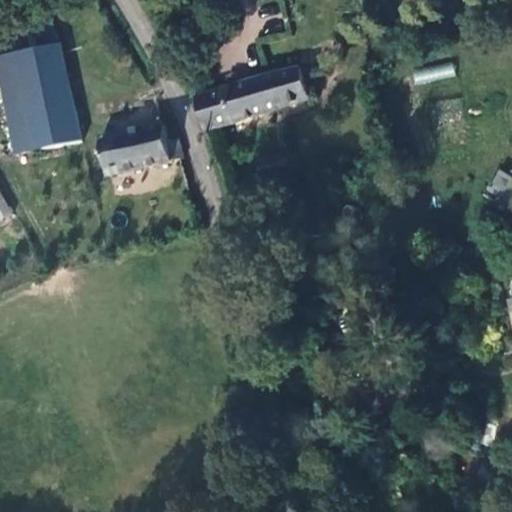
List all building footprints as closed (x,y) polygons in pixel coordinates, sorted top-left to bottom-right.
[(72,105),(59,46),(22,53),(34,112),(72,105)] [(34,112),(22,53),(0,56),(0,73),(14,150),(40,146),(41,148),(79,141),(72,105),(34,112)] [(292,66),(290,62),(202,92),(196,95),(207,128),(214,126),(311,93),(300,63),(292,66)] [(412,69),(413,83),(454,77),(453,63),(412,69)] [(175,161),(171,141),(167,124),(102,137),(110,174),(175,161)] [(286,152),(278,154),(283,171),(291,168),(286,152)] [(266,178),(233,188),(237,199),(296,181),(291,168),(283,171),(278,154),(260,160),(266,178)] [(260,160),(227,170),(233,188),(266,178),(260,160)] [(484,195),(507,207),(511,196),(511,177),(497,170),(484,195)] [(237,199),(238,203),(297,185),(296,181),(237,199)] [(0,192),(0,219),(10,215),(0,192)]
